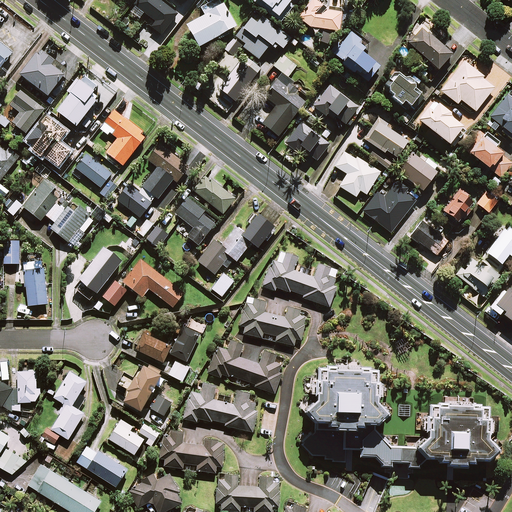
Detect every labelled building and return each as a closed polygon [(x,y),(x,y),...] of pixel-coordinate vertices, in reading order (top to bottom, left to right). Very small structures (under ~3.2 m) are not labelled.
[(178,13),(161,0),(138,0),(130,11),(139,18),(144,12),(156,21),(152,26),(162,34),(178,13)] [(236,25),(222,0),(213,0),(201,7),(206,14),(188,24),(200,46),(236,25)] [(291,0),(256,0),(271,12),(270,13),(277,19),(292,1),(291,0)] [(326,0),(325,0),(311,0),(298,17),(314,29),(314,33),(318,34),(318,28),(339,31),(342,11),(325,9),(326,0)] [(291,37),(263,16),(258,22),(251,17),(225,50),(234,57),(242,46),(259,59),(270,44),(275,47),(278,43),(283,48),(291,37)] [(453,53),(423,26),(408,42),(438,69),(453,53)] [(147,50),(156,40),(147,32),(148,31),(143,27),(133,39),(147,50)] [(368,44),(351,29),(333,52),(344,61),(341,64),(353,73),(356,70),(368,81),(380,66),(362,51),(368,44)] [(7,47),(0,41),(0,67),(1,69),(14,53),(7,47)] [(234,57),(225,50),(216,62),(230,73),(239,61),(234,57)] [(38,53),(21,74),(50,96),(67,75),(54,64),(57,61),(46,52),(43,56),(38,53)] [(298,66),(283,54),(274,66),(282,72),(264,95),(277,105),(263,123),(279,135),(305,101),(296,94),(301,87),(288,78),(298,66)] [(261,68),(245,56),(220,88),(236,101),(261,68)] [(458,104),(470,113),(474,113),(494,87),(481,77),(482,75),(464,61),(441,91),(458,104)] [(426,95),(399,74),(391,84),(388,81),(382,88),(402,103),(405,100),(415,108),(426,95)] [(94,90),(98,85),(85,75),(83,78),(80,75),(68,90),(71,93),(58,110),(77,125),(101,95),(94,90)] [(328,108),(337,115),(336,117),(346,125),(360,107),(356,104),(330,85),(314,106),(323,114),(328,108)] [(44,109),(21,91),(10,104),(20,112),(13,122),(26,132),(44,109)] [(506,121),(503,126),(508,130),(505,134),(511,139),(511,98),(507,95),(490,116),(498,122),(501,117),(506,121)] [(450,112),(434,100),(419,119),(449,143),(463,126),(448,114),(450,112)] [(146,134),(114,110),(100,129),(108,134),(110,132),(118,138),(107,152),(123,165),(146,134)] [(139,117),(135,122),(142,128),(147,124),(139,117)] [(386,122),(379,117),(365,138),(376,146),(370,155),(389,168),(393,162),(383,155),(386,149),(397,157),(408,141),(384,125),(386,122)] [(322,133),(303,120),(287,143),(297,150),(302,144),(310,150),(308,152),(317,158),(328,143),(320,137),(322,133)] [(484,133),(479,129),(472,138),(475,140),(467,150),(501,176),(511,163),(500,154),(502,151),(482,136),(484,133)] [(189,167),(159,143),(147,159),(157,167),(148,179),(139,191),(129,183),(117,199),(140,217),(156,197),(158,198),(173,179),(177,182),(189,167)] [(0,181),(20,156),(8,147),(6,150),(0,145),(0,181)] [(356,159),(344,152),(336,166),(347,173),(340,186),(356,196),(360,190),(367,194),(380,171),(357,157),(356,159)] [(423,190),(437,171),(434,169),(438,164),(428,157),(425,162),(412,152),(398,171),(423,190)] [(38,159),(30,154),(25,160),(33,166),(38,159)] [(112,173),(87,154),(76,168),(101,187),(112,173)] [(236,198),(229,193),(234,187),(227,181),(223,187),(206,174),(194,190),(223,213),(236,198)] [(60,206),(55,202),(59,197),(52,192),(56,187),(45,178),(23,206),(41,220),(45,214),(55,222),(51,228),(69,242),(68,242),(74,246),(94,220),(78,208),(75,211),(68,206),(65,209),(60,206)] [(118,186),(110,180),(100,192),(107,198),(118,186)] [(408,188),(399,180),(385,197),(378,192),(364,210),(390,231),(415,199),(405,191),(408,188)] [(458,220),(460,217),(463,220),(472,208),(469,206),(473,201),(459,190),(444,209),(458,220)] [(497,201),(486,192),(477,203),(488,212),(497,201)] [(204,211),(188,197),(176,213),(194,227),(188,236),(199,244),(216,223),(203,212),(204,211)] [(275,227),(255,211),(247,221),(251,223),(245,230),(238,225),(222,245),(216,240),(199,261),(215,273),(223,264),(227,267),(234,259),(237,261),(252,242),(259,247),(275,227)] [(153,224),(147,219),(138,232),(144,236),(153,224)] [(454,245),(423,221),(411,235),(442,259),(454,245)] [(169,234),(156,223),(150,231),(152,232),(147,238),(158,247),(169,234)] [(501,263),(509,254),(511,257),(511,256),(511,229),(507,225),(486,251),(501,263)] [(20,241),(4,240),(4,263),(19,263),(20,241)] [(88,249),(81,244),(76,251),(82,256),(88,249)] [(123,259),(105,246),(70,290),(87,303),(96,291),(97,293),(123,259)] [(271,260),(262,285),(276,289),(277,285),(304,294),(303,298),(330,307),(337,286),(333,285),(335,278),(329,276),(331,268),(319,264),(315,277),(294,270),(298,257),(286,253),(282,263),(271,260)] [(184,292),(140,259),(123,281),(142,296),(149,288),(173,306),(184,292)] [(465,268),(462,266),(461,267),(456,274),(482,296),(488,289),(486,287),(494,277),(473,259),(467,265),(465,268)] [(28,305),(47,303),(44,268),(42,269),(42,261),(24,262),(28,305)] [(234,281),(224,273),(212,288),(222,296),(234,281)] [(127,289),(116,280),(103,296),(115,305),(127,289)] [(511,287),(508,284),(490,305),(500,314),(502,311),(511,319),(511,287)] [(245,303),(240,325),(246,326),(244,333),(293,344),(295,338),(300,339),(305,318),(298,316),(299,309),(288,307),(286,317),(263,312),(266,301),(254,299),(253,305),(245,303)] [(199,333),(184,326),(170,353),(186,360),(199,333)] [(171,345),(143,332),(136,348),(163,362),(171,345)] [(217,347),(208,373),(222,377),(223,372),(256,383),(255,386),(275,392),(281,373),(278,372),(281,364),(274,362),(277,354),(264,350),(260,364),(239,357),(243,344),(232,340),(228,351),(217,347)] [(189,367),(176,360),(169,374),(183,380),(189,367)] [(161,373),(144,363),(135,380),(124,374),(119,383),(130,389),(124,400),(141,409),(161,373)] [(302,442),(315,454),(326,455),(325,457),(335,457),(335,460),(345,460),(345,445),(362,446),(362,454),(376,455),(383,463),(393,464),(393,459),(408,460),(408,464),(419,465),(426,458),(426,452),(443,453),(443,456),(451,456),(450,462),(466,463),(466,460),(474,460),(474,455),(489,455),(498,446),(490,435),(487,435),(488,428),(485,428),(486,405),(429,403),(428,433),(416,445),(390,444),(375,429),(375,420),(387,410),(377,398),(379,369),(318,367),(318,395),(307,406),(316,416),(316,429),(302,442)] [(12,388),(0,379),(0,405),(0,406),(0,405),(0,412),(8,417),(12,410),(20,410),(20,402),(31,402),(31,401),(41,401),(41,388),(36,388),(37,371),(18,370),(17,388),(12,388)] [(54,397),(63,403),(58,412),(61,413),(51,429),(47,427),(42,436),(55,444),(60,434),(69,439),(84,413),(78,409),(85,397),(79,393),(87,381),(70,371),(54,397)] [(189,392),(184,418),(198,421),(199,416),(227,422),(226,425),(253,431),(257,411),(253,410),(255,402),(248,400),(250,393),(237,390),(234,404),(213,400),(216,386),(203,383),(201,394),(189,392)] [(172,402),(159,394),(151,407),(164,415),(172,402)] [(0,421),(2,418),(0,416),(0,454),(0,465),(12,473),(27,461),(19,456),(27,445),(15,438),(19,431),(5,423),(1,431),(0,430),(0,421)] [(133,426),(122,419),(109,438),(134,454),(144,438),(131,430),(133,426)] [(159,432),(143,422),(138,431),(149,438),(146,443),(151,445),(159,432)] [(162,437),(159,458),(164,459),(163,466),(215,473),(215,465),(222,466),(225,444),(217,443),(217,440),(205,438),(204,446),(182,443),(183,432),(170,430),(169,437),(162,437)] [(97,453),(88,447),(78,462),(116,486),(127,468),(98,451),(97,453)] [(94,511),(102,500),(41,464),(29,485),(72,511),(94,511)] [(159,511),(163,511),(182,502),(177,492),(179,492),(169,474),(158,481),(153,473),(143,480),(144,482),(130,490),(139,506),(152,499),(159,511)] [(217,481),(216,503),(221,503),(221,510),(262,511),(272,511),(273,505),(279,506),(280,483),(272,483),(273,477),(260,476),(260,487),(238,486),(238,475),(225,474),(225,481),(217,481)]
